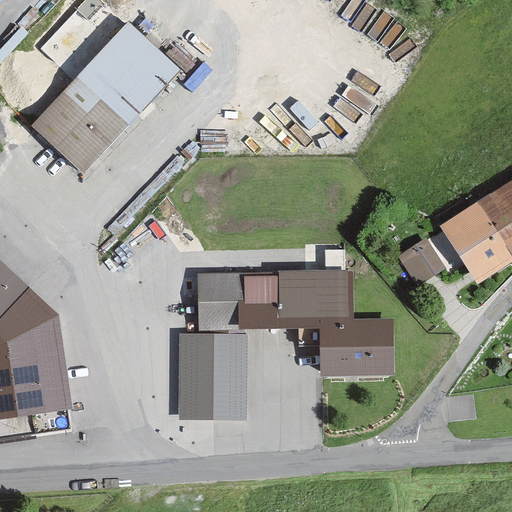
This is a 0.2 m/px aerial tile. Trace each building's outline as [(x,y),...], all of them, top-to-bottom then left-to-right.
[(91,176),(190,72),(135,20),(36,124),(91,176)] [(343,114),(334,123),(358,144),(366,135),(343,114)] [(511,199),(505,190),(447,227),(488,287),(511,268),(511,199)] [(403,257),(421,286),(440,273),(422,245),(403,257)] [(0,439),(71,430),(57,316),(0,259),(0,439)] [(331,381),(405,378),(402,320),(354,322),(354,272),(284,273),(284,277),(201,276),(200,342),(213,342),(213,418),(247,418),(246,341),(246,309),(284,309),(284,327),(328,327),(331,381)]
